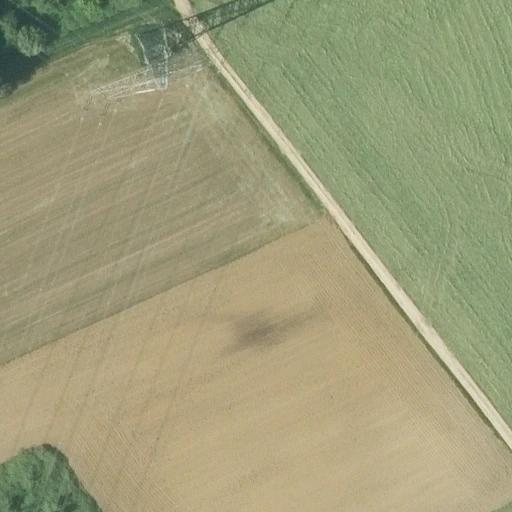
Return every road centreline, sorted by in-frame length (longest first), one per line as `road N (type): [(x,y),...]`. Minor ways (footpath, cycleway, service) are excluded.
road 1 (track): [(183,0),(213,58),(511,443)]
road 2 (track): [(0,85),(190,16)]
